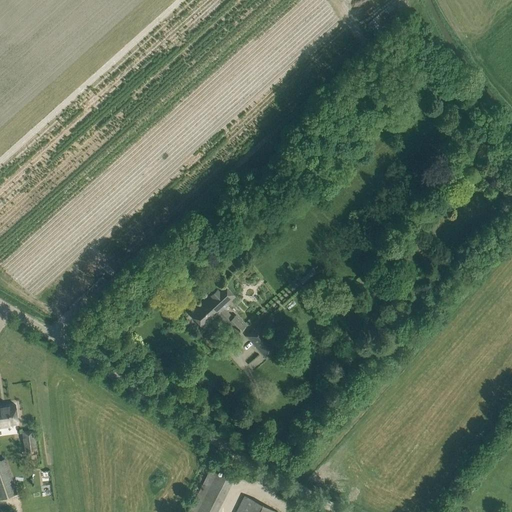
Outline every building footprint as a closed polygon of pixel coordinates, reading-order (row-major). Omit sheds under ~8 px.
[(204,301),(198,306),(191,313),(203,327),(218,313),(236,334),(245,325),(238,318),(236,315),(232,318),(223,308),(236,297),(223,283),(210,295),(206,290),(204,290),(200,294),(200,296),(204,301)] [(247,336),(266,358),(279,347),(260,325),(247,336)] [(253,372),(260,381),(280,366),(272,356),(253,372)] [(0,406),(0,425),(18,423),(15,404),(0,406)] [(38,454),(34,429),(21,431),(25,456),(38,454)] [(0,460),(0,499),(17,494),(5,459),(0,460)] [(210,470),(189,511),(217,511),(233,481),(210,470)] [(276,511),(244,496),(236,511),(276,511)]
